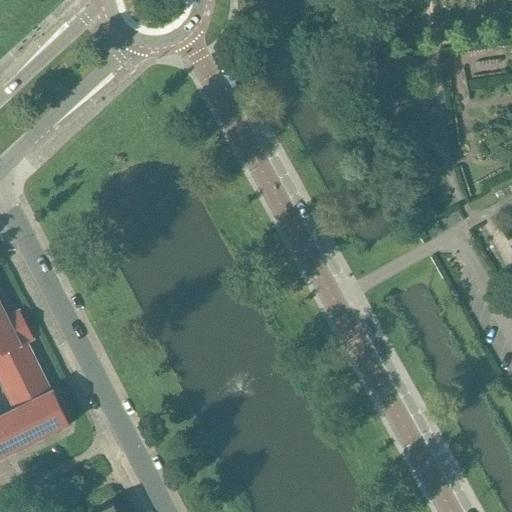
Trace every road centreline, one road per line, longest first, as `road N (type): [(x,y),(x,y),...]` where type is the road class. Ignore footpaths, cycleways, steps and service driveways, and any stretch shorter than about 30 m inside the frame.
road 1 (residential): [(449,511),(184,32)]
road 2 (tertiary): [(0,194),(165,511)]
road 3 (tertiary): [(0,171),(137,40)]
road 4 (tertiary): [(104,0),(0,95)]
